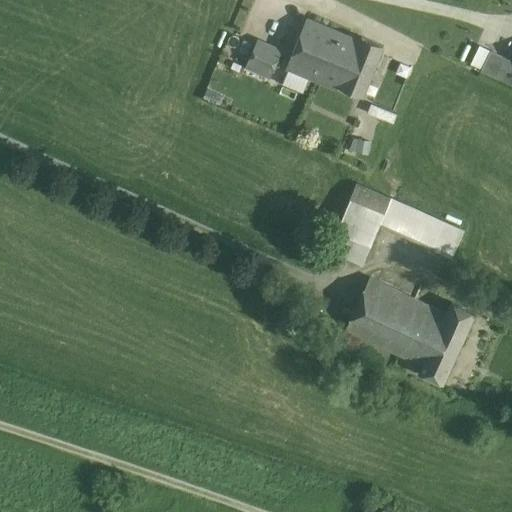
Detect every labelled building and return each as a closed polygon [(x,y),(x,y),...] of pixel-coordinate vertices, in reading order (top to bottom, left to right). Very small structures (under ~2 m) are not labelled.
[(359,43),(307,21),(289,66),(338,87),(339,86),(363,96),(384,46),(362,37),(359,43)] [(282,52),(257,41),(246,65),(271,76),(282,52)] [(511,60),(491,50),(481,71),(511,85),(511,60)] [(462,228),(356,181),(328,245),(362,260),(382,217),(453,248),(462,228)] [(437,307),(374,277),(350,327),(414,357),(437,307)] [(447,312),(437,307),(414,357),(424,362),(421,368),(446,379),(478,311),(453,299),(447,312)]
